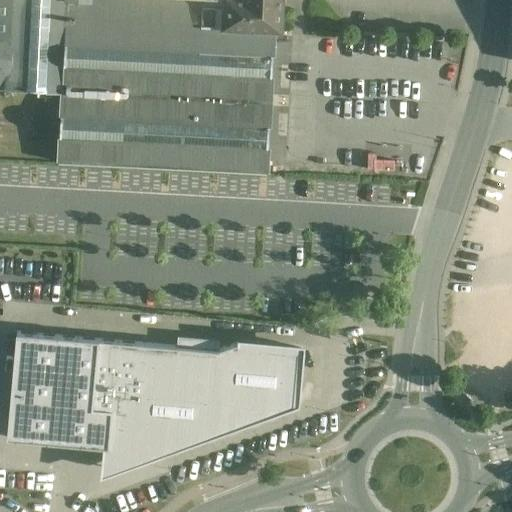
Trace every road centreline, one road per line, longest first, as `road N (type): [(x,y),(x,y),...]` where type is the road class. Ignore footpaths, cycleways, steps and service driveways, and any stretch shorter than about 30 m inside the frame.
road 1 (tertiary): [(502,0),(480,124),(445,219),(427,303),(414,421)]
road 2 (tertiary): [(360,487),(232,511)]
